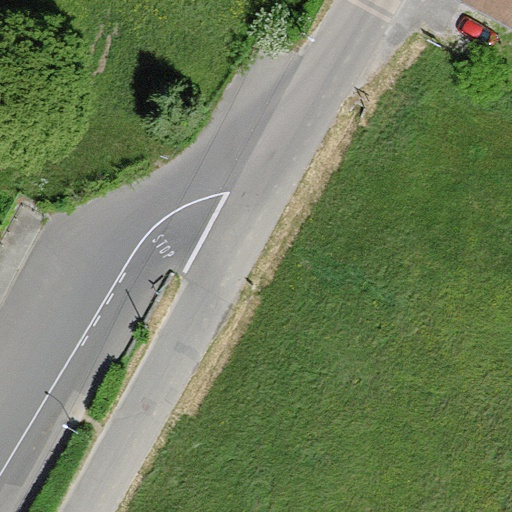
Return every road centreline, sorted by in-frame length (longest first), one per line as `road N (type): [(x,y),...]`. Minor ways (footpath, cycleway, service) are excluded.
road 1 (tertiary): [(255,204),(228,192),(191,201),(159,221),(0,470)]
road 2 (unclassified): [(255,204),(86,511)]
road 3 (tertiary): [(363,0),(255,204)]
